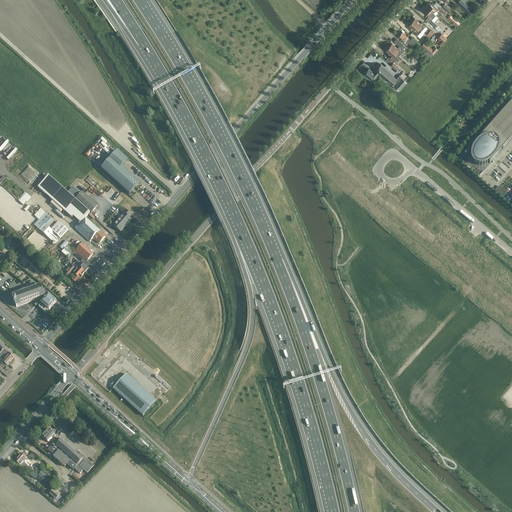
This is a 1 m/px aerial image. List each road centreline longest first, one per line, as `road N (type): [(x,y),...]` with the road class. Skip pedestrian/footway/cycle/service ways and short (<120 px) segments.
road 1 (motorway): [(144,42),(260,271),(333,511)]
road 2 (tertiary): [(40,347),(352,0)]
road 3 (unclassified): [(70,375),(291,129)]
road 4 (motorway): [(439,511),(353,414),(276,260)]
road 5 (motorway): [(276,260),(219,133),(140,0)]
road 6 (motorway): [(354,511),(316,364),(276,260)]
road 7 (unknown): [(0,35),(178,194)]
road 8 (secondary): [(220,511),(70,375)]
road 9 (residential): [(291,129),(406,0)]
road 10 (unknown): [(0,169),(113,266)]
road 11 (unclassified): [(511,253),(411,169)]
